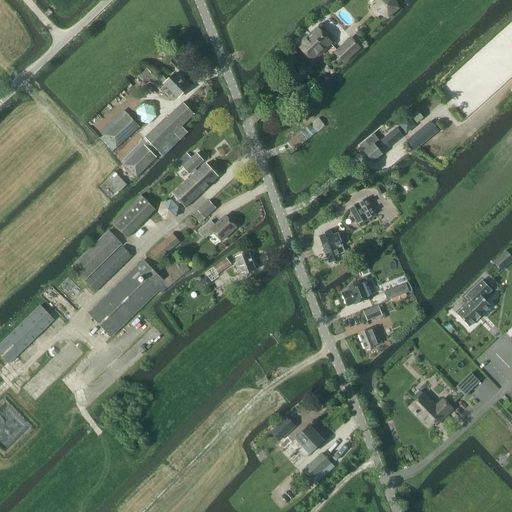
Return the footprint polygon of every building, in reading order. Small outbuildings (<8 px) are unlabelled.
[(378,0),(377,11),(388,18),(398,8),(394,0),(378,0)] [(318,29),(299,47),(312,60),(318,54),(320,56),(325,51),(324,49),(331,42),(318,29)] [(351,39),(336,53),(344,63),(360,48),(351,39)] [(146,68),(138,75),(146,85),(150,83),(155,84),(161,92),(167,86),(179,98),(189,88),(183,82),(182,83),(180,81),(181,80),(175,74),(167,81),(163,77),(158,81),(146,68)] [(167,117),(145,138),(158,151),(164,157),(183,137),(185,138),(187,136),(186,134),(188,132),(182,127),(194,115),(183,103),(168,117),(167,117)] [(419,111),(412,116),(417,123),(424,117),(419,111)] [(128,114),(105,135),(117,148),(139,127),(128,114)] [(408,118),(399,125),(406,133),(414,126),(408,118)] [(286,144),(292,152),(323,127),(317,119),(286,144)] [(431,124),(409,142),(415,149),(437,132),(431,124)] [(374,134),(360,146),(373,162),(382,154),(382,153),(403,136),(397,128),(377,144),(376,143),(379,140),(374,134)] [(144,145),(125,165),(137,177),(157,157),(144,145)] [(192,171),(194,172),(196,170),(195,169),(203,161),(196,154),(191,158),(187,154),(175,164),(180,169),(183,166),(189,174),(192,171)] [(196,170),(194,172),(195,174),(173,194),(186,207),(218,177),(206,164),(197,172),(196,170)] [(109,177),(121,190),(127,185),(115,171),(109,177)] [(367,198),(350,208),(359,224),(376,214),(367,198)] [(198,211),(205,219),(216,208),(209,201),(198,211)] [(206,237),(213,231),(222,241),(237,227),(226,216),(215,226),(211,221),(200,231),(206,237)] [(72,267),(85,280),(122,244),(109,231),(72,267)] [(331,263),(332,265),(338,263),(337,261),(341,259),(340,258),(347,255),(339,234),(332,236),(331,232),(320,235),(331,263)] [(151,253),(158,262),(181,242),(173,234),(151,253)] [(132,256),(122,247),(87,282),(96,291),(132,256)] [(511,257),(506,251),(494,262),(500,269),(511,257)] [(235,263),(237,268),(240,267),(240,266),(244,264),(245,264),(245,263),(252,261),(249,252),(236,258),(237,262),(235,263)] [(227,258),(209,271),(211,273),(208,275),(211,279),(214,278),(219,275),(218,274),(231,265),(227,258)] [(156,287),(163,280),(144,260),(89,314),(111,337),(159,290),(156,287)] [(240,267),(237,268),(239,273),(241,272),(242,275),(255,270),(252,261),(245,263),(245,264),(244,264),(240,266),(240,267)] [(179,268),(178,269),(183,275),(185,274),(190,270),(184,264),(179,268)] [(211,283),(207,277),(198,284),(201,287),(205,288),(211,283)] [(472,300),(457,314),(469,327),(476,320),(477,321),(485,314),(484,313),(491,306),(483,299),(492,290),(482,280),(467,295),(472,300)] [(356,304),(371,298),(364,281),(349,287),(350,291),(343,293),(348,306),(355,303),(356,304)] [(385,292),(388,300),(409,292),(406,284),(385,292)] [(41,305),(0,345),(0,355),(9,364),(55,320),(41,305)] [(364,312),(367,321),(382,315),(378,306),(364,312)] [(375,327),(359,334),(366,350),(382,343),(375,327)] [(479,382),(470,374),(456,388),(464,396),(479,382)] [(266,377),(256,383),(258,387),(268,381),(266,377)] [(435,424),(451,409),(443,400),(436,407),(424,394),(410,408),(429,427),(434,422),(435,424)] [(272,432),(280,441),(295,427),(287,418),(272,432)] [(296,439),(303,447),(320,431),(317,428),(314,431),(310,426),(296,439)] [(320,431),(303,447),(310,454),(324,441),(319,436),(322,433),(320,431)] [(322,454),(304,470),(313,479),(330,463),(322,454)]
